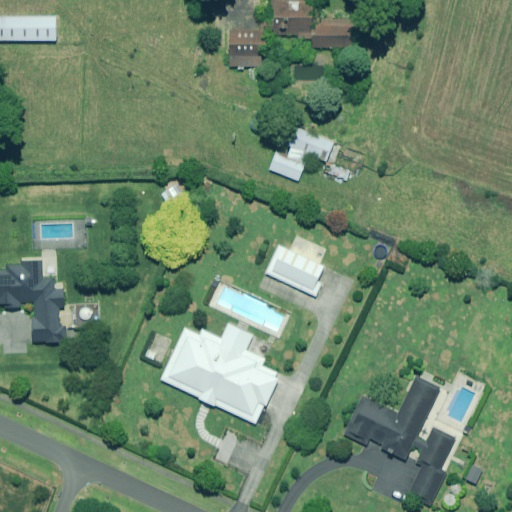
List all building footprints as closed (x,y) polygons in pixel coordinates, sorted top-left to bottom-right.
[(261,18),(261,29),(231,28),(231,70),(269,70),(269,38),(312,39),(312,49),(357,50),(358,21),(315,20),(316,2),(276,2),(275,19),(261,18)] [(0,41),(58,42),(58,18),(0,18),(0,41)] [(336,143),(289,125),(271,171),(301,182),(311,156),(328,163),(336,143)] [(352,174),(328,165),(325,173),(348,182),(352,174)] [(184,198),(177,186),(162,195),(169,206),(184,198)] [(326,269),(281,248),(276,258),(270,273),(314,293),(326,269)] [(35,318),(32,318),(33,349),(65,348),(65,343),(69,343),(68,326),(60,327),(59,309),(67,309),(67,290),(56,290),(56,279),(44,279),(44,261),(21,261),(21,265),(6,265),(6,271),(0,270),(0,319),(1,320),(4,322),(6,322),(8,323),(11,323),(13,322),(16,321),(18,320),(19,318),(21,316),(22,314),(23,312),(23,309),(23,307),(23,303),(35,303),(35,318)] [(255,337),(230,325),(223,340),(203,332),(201,336),(186,330),(162,383),(258,425),(266,407),(268,408),(282,376),(263,367),(266,361),(247,352),(255,337)] [(173,341),(156,334),(146,358),(163,365),(173,341)] [(443,391),(417,378),(400,415),(364,397),(347,432),(371,443),(372,440),(384,446),(382,449),(408,461),(443,391)] [(458,440),(434,430),(420,462),(425,464),(412,493),(434,503),(446,475),(443,474),(458,440)] [(485,471),(475,466),(468,481),(478,486),(485,471)]
